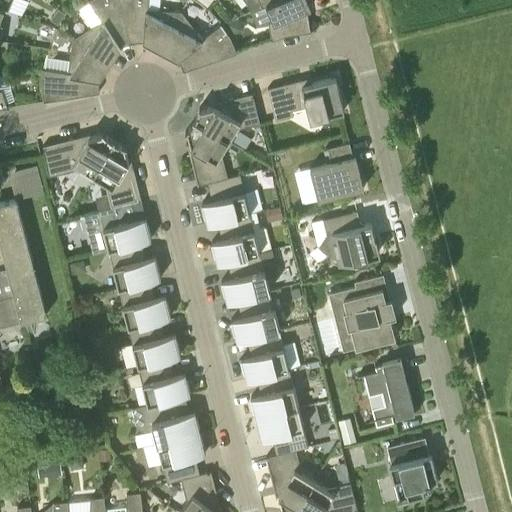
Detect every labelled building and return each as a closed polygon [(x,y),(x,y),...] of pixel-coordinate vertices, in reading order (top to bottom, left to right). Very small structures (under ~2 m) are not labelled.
[(8,8),(11,0),(0,0),(0,5),(4,7),(8,8)] [(118,47),(131,42),(120,0),(88,0),(101,20),(74,37),(73,38),(109,62),(116,50),(113,48),(116,45),(118,47)] [(150,38),(148,42),(160,49),(182,10),(148,8),(148,0),(120,0),(131,42),(138,41),(145,41),(145,37),(150,38)] [(246,0),(248,2),(251,10),(266,3),(273,0),(246,0)] [(273,0),(266,3),(273,18),(268,21),(271,38),(271,39),(285,34),(312,30),(312,29),(310,29),(306,7),(311,5),(308,0),(273,0)] [(77,8),(90,23),(98,16),(85,1),(77,8)] [(59,22),(65,13),(56,7),(53,11),(55,19),(59,22)] [(221,22),(202,37),(182,10),(160,49),(172,56),(175,52),(178,54),(176,57),(180,63),(183,70),(236,51),(230,33),(229,33),(221,22)] [(239,17),(227,23),(232,34),(244,29),(239,17)] [(67,41),(69,36),(58,30),(53,39),(59,42),(64,39),(67,41)] [(42,81),(40,81),(43,101),(99,91),(98,84),(99,77),(96,75),(97,72),(101,74),(109,62),(73,38),(73,39),(68,71),(43,67),(42,75),(42,81)] [(0,107),(7,106),(6,105),(5,101),(14,98),(10,87),(9,71),(0,71),(0,107)] [(307,106),(310,119),(344,110),(335,76),(303,85),(301,79),(267,88),(275,119),(293,114),(292,110),(307,106)] [(259,122),(260,122),(253,95),(240,98),(239,95),(221,100),(222,104),(216,106),(214,105),(200,109),(200,107),(199,107),(197,114),(194,120),(228,141),(236,128),(253,124),(259,122)] [(189,154),(194,171),(197,171),(200,184),(211,181),(228,177),(228,175),(222,152),(228,141),(194,120),(185,131),(185,132),(187,130),(190,145),(191,146),(194,153),(189,154)] [(261,129),(259,122),(253,124),(255,131),(261,129)] [(81,168),(93,174),(113,140),(102,131),(101,132),(103,133),(88,136),(87,138),(81,140),(80,140),(79,136),(62,140),(62,143),(45,148),(51,175),(81,168)] [(126,202),(127,202),(137,199),(138,199),(135,186),(138,186),(133,168),(129,169),(128,162),(128,161),(128,159),(124,146),(126,147),(126,145),(119,143),(113,140),(93,174),(105,182),(111,206),(126,202)] [(310,166),(318,199),(363,188),(358,165),(355,165),(349,142),(324,148),(325,149),(328,148),(331,161),(310,166)] [(0,159),(0,193),(41,191),(39,157),(0,159)] [(222,220),(221,219),(250,212),(240,172),(228,175),(228,177),(211,181),(216,198),(201,202),(207,224),(222,220)] [(0,325),(45,314),(15,198),(0,201),(0,241),(8,270),(0,271),(0,325)] [(136,241),(136,242),(151,238),(146,216),(142,217),(137,199),(127,202),(126,202),(111,206),(99,209),(109,248),(136,241)] [(279,205),(264,209),(268,221),(283,217),(279,205)] [(337,259),(339,264),(367,257),(376,255),(379,250),(376,236),(374,237),(371,222),(365,223),(363,225),(358,222),(356,210),(337,213),(322,216),(327,233),(330,232),(337,259)] [(231,258),(260,251),(250,212),(221,219),(222,220),(226,237),(211,241),(217,263),(231,259),(231,258)] [(118,287),(146,280),(146,281),(161,277),(155,255),(140,259),(136,242),(136,241),(109,248),(118,287)] [(241,297),(269,290),(260,251),(231,258),(231,259),(235,276),(221,280),(226,301),(241,298),(241,297)] [(85,267),(83,259),(72,263),(67,264),(70,275),(75,274),(83,272),(85,267)] [(334,312),(346,309),(355,346),(395,337),(390,316),(396,315),(392,297),(389,298),(383,273),(355,280),(356,285),(328,292),(334,312)] [(155,319),(170,315),(165,294),(150,298),(146,281),(146,280),(118,287),(128,325),(155,319)] [(300,294),(298,287),(291,289),(292,296),(300,294)] [(251,336),(250,336),(279,328),(269,290),(241,297),(241,298),(245,315),(231,318),(236,340),(251,336)] [(165,357),(165,358),(180,354),(175,333),(160,336),(155,319),(128,325),(138,364),(165,357)] [(260,375),(289,367),(279,328),(250,336),(251,336),(255,354),(240,357),(246,379),(260,375)] [(394,420),(393,414),(420,407),(419,406),(413,407),(407,383),(403,384),(401,375),(410,373),(406,358),(407,358),(407,356),(375,365),(376,369),(363,372),(369,395),(381,392),(384,403),(372,406),(376,425),(394,420)] [(175,397),(181,395),(190,393),(184,371),(170,375),(165,358),(165,357),(138,364),(148,403),(175,396),(175,397)] [(255,417),(299,406),(289,367),(260,375),(265,392),(250,396),(255,417)] [(185,412),(181,395),(175,397),(175,396),(148,403),(132,407),(137,427),(150,430),(154,429),(157,442),(200,431),(194,410),(185,412)] [(276,434),(280,452),(296,448),(309,445),(299,406),(255,417),(261,438),(276,434)] [(350,417),(338,420),(343,443),(355,440),(350,417)] [(335,428),(328,430),(330,439),(338,437),(335,428)] [(167,481),(181,477),(195,474),(190,456),(205,452),(200,431),(157,442),(167,481)] [(391,462),(389,463),(398,499),(430,491),(428,484),(430,483),(429,481),(437,479),(433,461),(430,462),(428,455),(429,455),(425,436),(387,445),(391,462)] [(110,458),(109,448),(99,449),(100,460),(110,458)] [(287,511),(289,511),(294,511),(314,479),(303,472),(296,448),(280,452),(268,455),(272,468),(269,469),(273,486),(277,485),(278,489),(280,490),(278,494),(282,508),(280,508),(280,509),(287,511)] [(83,466),(80,454),(68,457),(71,469),(83,466)] [(60,458),(52,459),(54,474),(62,473),(60,458)] [(186,500),(178,511),(216,511),(213,509),(215,505),(214,501),(218,500),(214,483),(210,484),(206,471),(195,474),(181,477),(186,500)] [(350,480),(347,471),(337,474),(339,483),(350,480)] [(314,479),(294,511),(344,511),(357,508),(350,480),(339,483),(336,484),(338,490),(334,491),(314,479)] [(126,504),(106,507),(105,507),(105,511),(143,511),(140,490),(127,492),(126,504)] [(90,498),(67,501),(68,511),(105,511),(105,507),(106,507),(104,495),(90,497),(90,498)] [(68,511),(67,501),(67,500),(51,502),(49,511),(68,511)]
